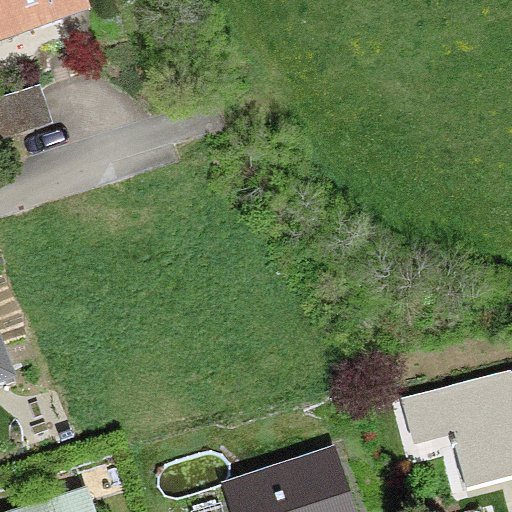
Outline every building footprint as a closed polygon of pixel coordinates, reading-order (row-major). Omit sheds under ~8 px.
[(0,0),(0,38),(88,8),(85,0),(0,0)] [(51,122),(39,83),(2,95),(14,133),(51,122)] [(0,383),(19,376),(0,323),(0,383)] [(511,475),(511,371),(402,400),(413,442),(452,432),(466,487),(511,475)] [(354,511),(335,450),(226,486),(234,511),(354,511)] [(97,511),(89,486),(6,511),(97,511)]
